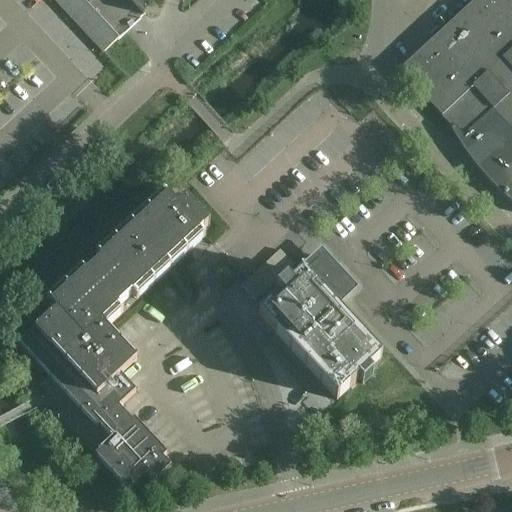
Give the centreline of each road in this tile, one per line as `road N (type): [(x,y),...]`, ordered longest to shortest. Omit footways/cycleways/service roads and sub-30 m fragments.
road 1 (tertiary): [(274,511),(511,460)]
road 2 (residential): [(0,224),(163,71)]
road 3 (residential): [(511,239),(364,76)]
road 4 (unknown): [(224,306),(156,350),(160,374),(194,433)]
road 5 (residential): [(236,149),(314,80),(364,76)]
